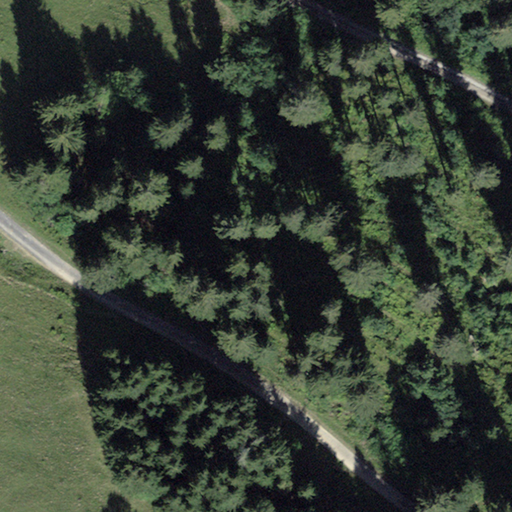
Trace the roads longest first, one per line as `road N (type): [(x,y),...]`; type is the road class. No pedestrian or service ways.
road 1 (track): [(426,511),(0,221)]
road 2 (track): [(511,110),(268,0)]
